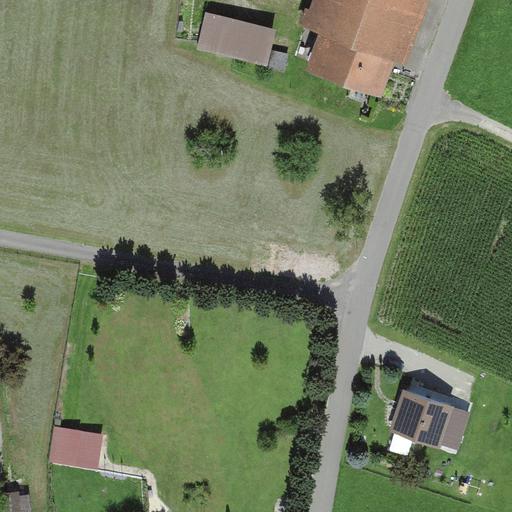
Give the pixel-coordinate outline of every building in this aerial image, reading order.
[(303,12),(305,0),(257,0),(257,4),(303,12)] [(410,65),(432,0),(310,0),(302,24),(321,31),(308,67),(382,93),(394,59),(410,65)] [(271,64),(280,26),(209,9),(200,47),(271,64)] [(277,49),(272,65),(287,69),(292,53),(277,49)] [(465,411),(404,390),(389,433),(450,454),(465,411)] [(106,436),(56,426),(48,462),(98,472),(106,436)]
